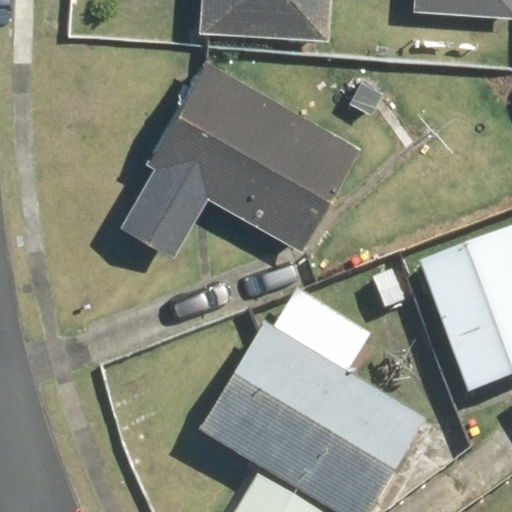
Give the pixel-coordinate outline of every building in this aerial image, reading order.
[(70,0),(69,34),(190,39),(192,0),(70,0)] [(210,0),(209,27),(332,34),(333,0),(210,0)] [(149,158),(157,163),(127,216),(179,245),(210,191),(302,241),(360,136),(207,52),(149,158)] [(511,368),(511,237),(427,262),(462,383),(511,368)] [(259,325),(202,428),(353,511),(368,511),(423,415),(259,325)] [(321,511),(265,479),(245,511),(321,511)]
